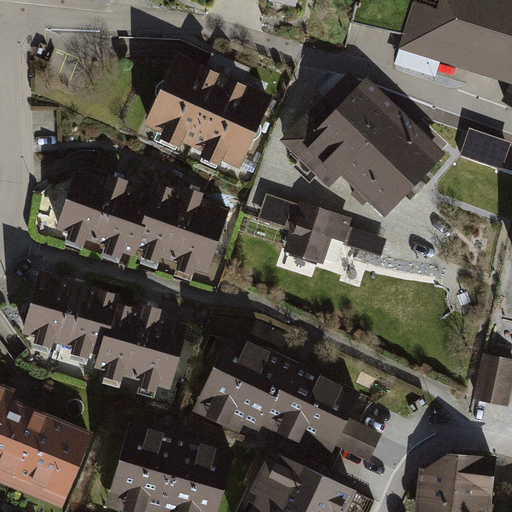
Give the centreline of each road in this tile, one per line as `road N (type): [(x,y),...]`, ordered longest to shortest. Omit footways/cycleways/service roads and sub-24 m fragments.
road 1 (residential): [(511,121),(213,27),(7,11)]
road 2 (residential): [(0,234),(12,180),(7,11)]
road 3 (residential): [(511,446),(473,437),(430,446),(402,475),(385,511)]
